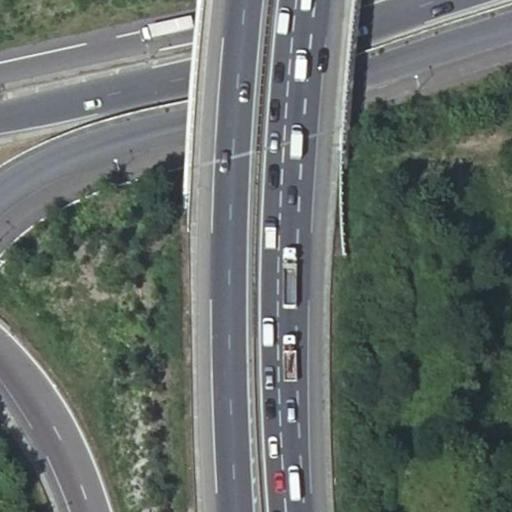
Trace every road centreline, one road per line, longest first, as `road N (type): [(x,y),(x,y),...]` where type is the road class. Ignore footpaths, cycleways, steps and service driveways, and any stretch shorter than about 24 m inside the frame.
road 1 (trunk): [(281,511),(272,401),(281,170),(299,0)]
road 2 (trunk): [(244,0),(228,176),(226,511)]
road 3 (trunk): [(0,119),(215,68),(433,0)]
road 4 (trunk): [(292,0),(0,71)]
road 5 (trunk): [(0,348),(56,428),(83,511)]
